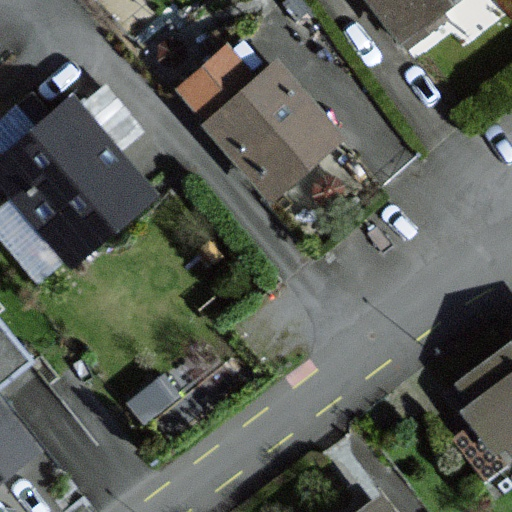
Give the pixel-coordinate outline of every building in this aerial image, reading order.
[(454,0),(372,0),(405,40),(454,0)] [(259,82),(230,49),(180,92),(278,206),(347,147),(278,66),(259,82)] [(78,101),(0,160),(0,183),(72,279),(161,212),(109,143),(133,124),(108,91),(84,109),(78,101)] [(0,386),(34,361),(0,317),(0,486),(47,450),(0,391),(0,386)] [(511,357),(456,401),(511,473),(511,357)] [(137,397),(151,423),(200,396),(180,360),(157,373),(162,384),(137,397)]
